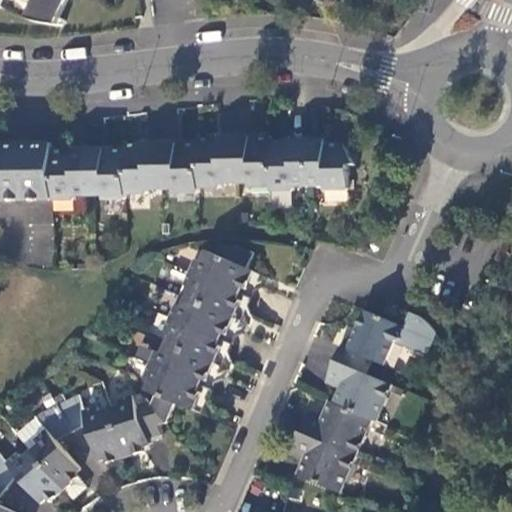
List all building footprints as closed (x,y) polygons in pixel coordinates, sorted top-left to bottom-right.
[(28,19),(56,26),(66,27),(68,20),(61,17),(69,0),(0,0),(0,4),(3,7),(15,13),(28,19)] [(236,183),(236,138),(217,139),(200,139),(200,143),(201,188),(222,188),(222,184),(236,183)] [(253,138),(236,138),(236,183),(252,183),(252,187),(273,187),(272,143),(272,138),(253,138)] [(309,186),(309,142),(290,142),(272,143),(273,187),(273,192),(294,192),(294,187),(309,186)] [(327,142),(309,142),(309,186),(324,186),(324,191),(348,191),(349,154),(343,147),(327,147),(327,142)] [(180,144),(164,144),(164,189),(179,189),(179,193),(201,193),(201,188),(200,143),(180,144)] [(0,201),(56,200),(55,150),(55,144),(0,145),(0,201)] [(146,145),(127,145),(127,150),(128,194),(149,193),(149,190),(164,189),(164,144),(146,145)] [(91,196),(91,150),(72,150),(55,150),(56,200),(78,200),(78,196),(91,196)] [(107,150),(91,150),(91,196),(105,196),(105,200),(128,199),(128,194),(127,150),(107,150)] [(498,256),(508,260),(511,251),(511,240),(506,238),(498,256)] [(199,257),(194,271),(240,290),(243,284),(248,286),(256,267),(250,265),(257,251),(238,243),(231,258),(210,249),(205,259),(199,257)] [(240,290),(253,295),(257,287),(264,284),(262,278),(270,274),(256,267),(248,286),(243,284),(240,290)] [(240,290),(194,271),(188,283),(194,285),(189,296),(236,315),(243,298),(238,296),(240,290)] [(236,315),(249,321),(247,312),(253,311),(250,302),(253,295),(240,290),(238,296),(243,298),(236,315)] [(236,315),(189,296),(185,305),(180,303),(174,317),(220,336),(223,330),(229,332),(236,315)] [(382,377),(387,363),(397,340),(429,354),(439,331),(430,322),(425,317),(420,313),(413,310),(406,324),(366,308),(354,339),(351,346),(344,343),(337,358),(382,377)] [(220,336),(233,342),(237,333),(245,331),(242,324),(249,321),(236,315),(229,332),(223,330),(220,336)] [(220,336),(174,317),(169,329),(174,332),(170,341),(216,361),(224,344),(218,342),(220,336)] [(216,361),(230,367),(228,359),(234,357),(230,349),(233,342),(220,336),(218,342),(224,344),(216,361)] [(351,346),(354,339),(347,336),(344,343),(351,346)] [(216,361),(170,341),(166,351),(160,349),(155,362),(202,382),(204,376),(209,379),(216,361)] [(382,377),(337,358),(331,373),(345,379),(342,385),(335,401),(374,418),(380,420),(395,383),(393,382),(382,377)] [(202,382),(214,387),(217,380),(225,377),(223,370),(230,367),(216,361),(209,379),(204,376),(202,382)] [(202,382),(155,362),(149,375),(155,378),(150,388),(159,392),(155,403),(170,421),(179,401),(196,409),(204,390),(199,388),(202,382)] [(382,377),(393,382),(399,368),(387,363),(382,377)] [(345,379),(331,373),(328,380),(342,385),(345,379)] [(211,394),(214,387),(202,382),(199,388),(204,390),(196,409),(211,415),(209,406),(214,404),(211,394)] [(128,455),(113,406),(103,410),(101,404),(88,408),(83,393),(60,404),(75,430),(91,422),(102,457),(109,455),(111,461),(128,455)] [(170,421),(155,403),(142,407),(137,393),(122,398),(124,402),(113,406),(128,455),(147,449),(146,444),(153,442),(151,437),(164,432),(163,423),(170,421)] [(335,401),(331,399),(326,413),(323,420),(309,414),(302,430),(359,454),(374,418),(335,401)] [(75,430),(60,404),(39,414),(49,427),(39,437),(43,441),(34,449),(68,487),(76,497),(90,485),(78,470),(83,465),(60,438),(75,430)] [(323,420),(326,413),(311,408),(309,414),(323,420)] [(359,454),(302,430),(295,446),(309,452),(306,458),(300,472),(344,490),(359,454)] [(293,452),(306,458),(309,452),(295,446),(293,452)] [(68,487),(34,449),(26,456),(22,451),(11,460),(2,449),(0,451),(0,478),(10,486),(21,473),(44,499),(49,495),(53,500),(68,487)] [(511,461),(505,459),(498,478),(511,481),(511,461)] [(0,498),(10,486),(0,478),(0,511),(21,511),(0,501),(0,498)]
